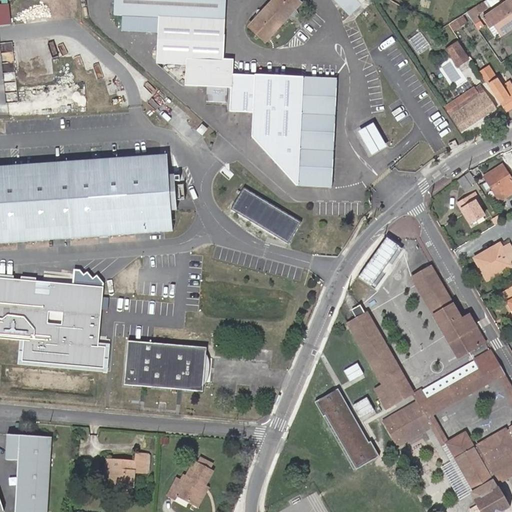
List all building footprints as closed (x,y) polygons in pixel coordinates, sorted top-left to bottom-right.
[(297,187),(303,79),(234,75),(235,60),(224,60),(227,0),(114,0),(113,15),(158,17),(156,63),(186,65),(185,86),(231,89),(229,112),(253,114),(252,138),(257,139),(259,139),(259,141),(259,146),(297,187)] [(265,42),(301,3),(298,0),(274,0),(249,27),(265,42)] [(357,0),(334,0),(350,16),(361,4),(357,0)] [(500,37),(511,28),(511,1),(511,0),(510,0),(481,19),(489,30),(493,26),(500,37)] [(11,2),(0,2),(0,23),(12,23),(11,2)] [(455,29),(467,21),(464,15),(451,22),(455,29)] [(457,43),(446,49),(457,66),(463,63),(471,75),(476,72),(457,43)] [(489,69),(481,74),(508,115),(511,112),(511,88),(510,86),(503,90),(497,82),(489,69)] [(338,80),(303,79),(297,187),(333,189),(338,80)] [(447,107),(457,122),(468,115),(462,107),(478,96),(476,93),(473,89),(447,107)] [(468,115),(457,122),(463,132),(495,110),(482,89),(476,93),(478,96),(462,107),(468,115)] [(375,121),(359,129),(372,154),(388,145),(375,121)] [(50,239),(172,231),(167,155),(0,166),(0,242),(40,240),(41,245),(50,244),(50,239)] [(511,179),(503,166),(485,177),(500,202),(511,194),(511,179)] [(464,175),(458,179),(465,191),(471,187),(464,175)] [(458,203),(470,224),(484,215),(476,201),(479,199),(475,192),(458,203)] [(237,211),(283,239),(294,222),(248,195),(237,211)] [(383,243),(359,277),(373,287),(397,252),(383,243)] [(500,243),(475,258),(488,280),(511,265),(511,248),(509,244),(503,248),(500,243)] [(442,330),(463,318),(432,265),(412,277),(442,330)] [(104,290),(0,280),(0,338),(25,341),(23,363),(103,371),(106,348),(99,347),(101,317),(104,290)] [(362,306),(353,311),(357,318),(366,313),(362,306)] [(368,313),(347,324),(383,383),(402,373),(368,313)] [(485,342),(470,314),(463,318),(479,345),(485,342)] [(479,345),(463,318),(442,330),(458,358),(479,345)] [(200,359),(206,359),(207,350),(128,343),(125,386),(203,392),(204,383),(197,383),(198,381),(199,379),(200,377),(201,375),(201,373),(202,371),(202,369),(202,367),(201,365),(201,363),(200,361),(200,359)] [(475,360),(476,362),(480,370),(488,383),(498,377),(504,374),(491,350),(475,360)] [(204,383),(206,359),(200,359),(200,361),(201,363),(201,365),(202,367),(202,369),(202,371),(201,373),(201,375),(200,377),(199,379),(198,381),(197,383),(204,383)] [(345,369),(351,380),(365,374),(359,362),(345,369)] [(475,363),(432,388),(436,396),(459,382),(480,370),(476,362),(475,363)] [(480,370),(459,382),(466,395),(488,383),(480,370)] [(402,373),(383,383),(395,404),(413,393),(402,373)] [(511,401),(511,387),(504,374),(498,377),(511,401)] [(398,446),(400,444),(432,427),(427,418),(432,415),(466,395),(459,382),(436,396),(432,388),(430,386),(414,395),(418,402),(391,417),(384,421),(398,446)] [(395,404),(383,383),(376,388),(387,409),(395,404)] [(338,391),(315,404),(355,471),(377,458),(338,391)] [(360,415),(374,411),(370,397),(356,401),(360,415)] [(427,418),(432,427),(451,461),(456,458),(457,458),(449,443),(432,415),(427,418)] [(511,426),(511,427),(511,429),(511,439),(506,430),(478,446),(483,454),(490,466),(493,464),(496,470),(489,474),(479,456),(475,448),(466,433),(449,443),(457,458),(456,458),(474,491),(472,493),(476,501),(475,501),(480,511),(503,511),(510,508),(499,488),(498,488),(495,484),(511,473),(511,426)] [(15,511),(47,511),(52,437),(20,435),(6,434),(5,458),(18,459),(15,511)] [(116,464),(114,479),(133,480),(135,465),(142,466),(144,448),(134,447),(133,455),(106,453),(105,463),(116,464)] [(483,454),(479,456),(489,474),(496,470),(493,464),(490,466),(483,454)] [(196,463),(208,470),(212,464),(199,457),(196,463)] [(177,495),(193,504),(201,489),(199,488),(201,484),(204,486),(212,472),(208,470),(196,463),(195,462),(186,477),(184,482),(180,480),(177,478),(167,495),(174,499),(177,495)] [(112,479),(114,479),(116,464),(105,463),(105,469),(113,469),(112,479)] [(201,489),(193,504),(197,507),(208,488),(204,486),(201,484),(199,488),(201,489)]
